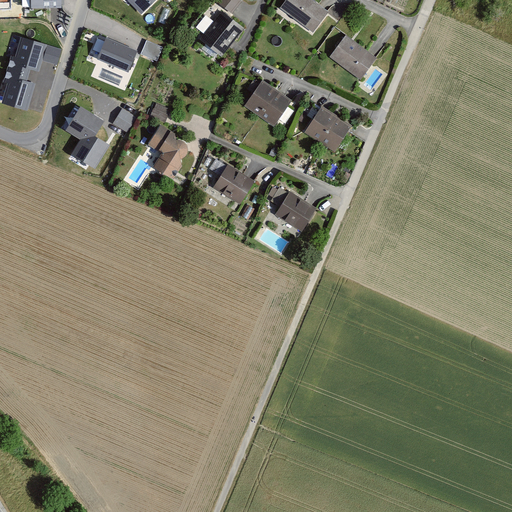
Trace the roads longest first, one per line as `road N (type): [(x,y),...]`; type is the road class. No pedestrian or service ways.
road 1 (residential): [(348,194),(217,511)]
road 2 (residential): [(0,132),(29,140),(43,130),(84,0)]
road 3 (residential): [(201,132),(348,194)]
road 4 (residential): [(260,67),(379,117)]
